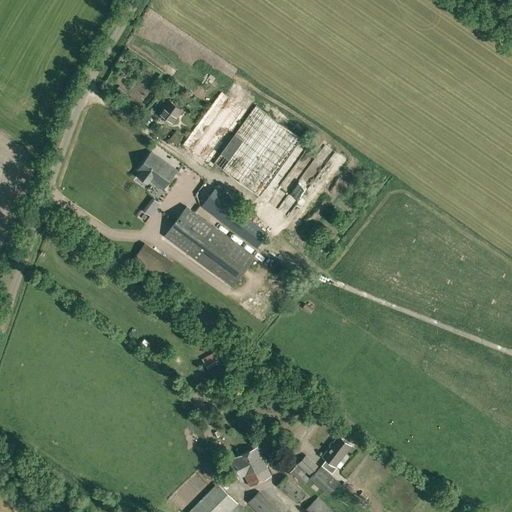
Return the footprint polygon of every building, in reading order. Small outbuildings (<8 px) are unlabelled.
[(152,100),(156,95),(150,92),(147,97),(152,100)] [(172,124),(183,110),(176,105),(169,100),(158,114),(172,124)] [(228,150),(225,155),(230,159),(227,164),(236,170),(243,161),(228,150)] [(162,189),(176,171),(151,152),(137,171),(141,174),(139,177),(147,183),(150,180),(162,189)] [(274,204),(286,184),(278,179),(266,198),(274,204)] [(314,187),(312,192),(325,200),(328,195),(314,187)] [(233,287),(255,257),(186,206),(164,236),(233,287)] [(252,229),(267,240),(273,232),(258,220),(252,229)] [(162,280),(173,262),(144,242),(133,260),(162,280)] [(268,264),(279,270),(282,265),(271,259),(268,264)] [(270,267),(267,272),(276,277),(279,272),(270,267)] [(283,269),(280,274),(290,280),(294,275),(283,269)] [(281,275),(277,280),(289,287),(292,282),(281,275)] [(214,349),(202,356),(209,366),(220,360),(214,349)] [(213,380),(229,371),(224,363),(208,372),(213,380)] [(330,446),(323,456),(326,459),(335,466),(351,445),(338,436),(334,442),(330,446)] [(250,486),(271,476),(262,457),(263,456),(258,446),(229,460),(238,478),(245,475),(250,486)] [(319,468),(306,455),(298,464),(312,476),(318,469),(319,468)] [(303,484),(309,477),(305,473),(296,466),(290,472),(299,480),(303,484)] [(321,466),(319,468),(318,469),(312,476),(310,478),(328,494),(339,482),(321,466)] [(297,502),(306,492),(286,475),(277,485),(297,502)] [(231,511),(239,511),(243,508),(217,483),(188,511),(227,511),(230,510),(231,511)] [(257,511),(279,511),(259,491),(248,502),(257,511)] [(363,492),(358,496),(359,497),(363,501),(368,497),(363,492)]
